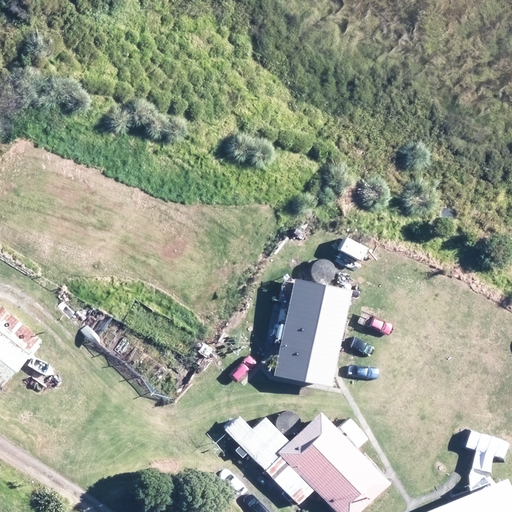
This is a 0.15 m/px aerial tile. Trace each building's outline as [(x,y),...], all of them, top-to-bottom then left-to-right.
[(329,390),(343,295),(285,287),(271,381),(329,390)] [(0,312),(0,386),(3,389),(39,340),(0,312)] [(511,453),(511,356),(506,355),(487,448),(511,453)] [(357,511),(384,485),(314,416),(287,444),(263,421),(252,433),(239,421),(223,437),(294,507),(311,490),(334,511),(357,511)] [(418,511),(511,511),(498,479),(418,511)]
